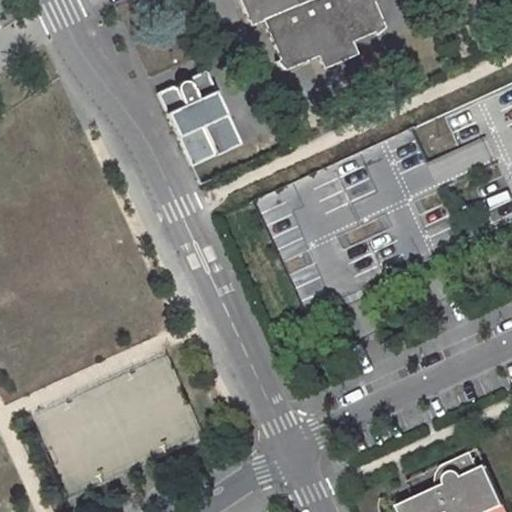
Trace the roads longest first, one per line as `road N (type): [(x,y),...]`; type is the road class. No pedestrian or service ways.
road 1 (unclassified): [(55,0),(167,182),(292,448)]
road 2 (residential): [(292,448),(511,343)]
road 3 (unknown): [(415,214),(480,358)]
